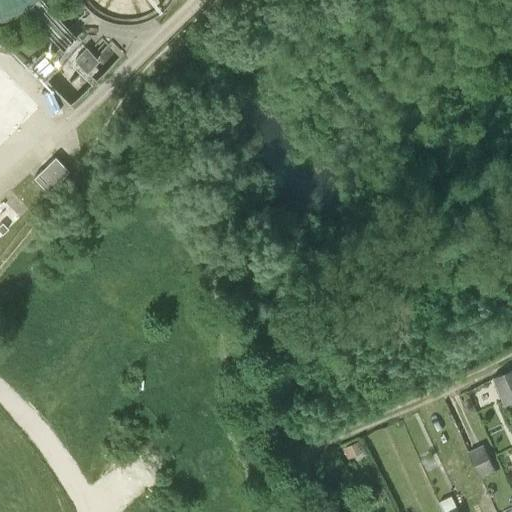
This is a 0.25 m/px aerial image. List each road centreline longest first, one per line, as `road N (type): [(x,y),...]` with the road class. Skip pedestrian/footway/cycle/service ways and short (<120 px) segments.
road 1 (track): [(319,511),(294,455),(511,357)]
road 2 (track): [(97,511),(39,431),(0,393)]
